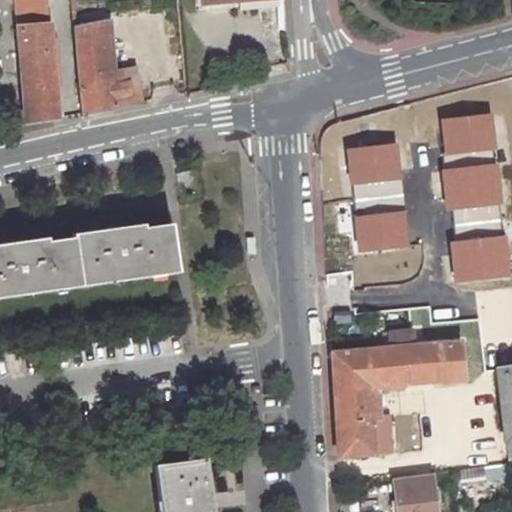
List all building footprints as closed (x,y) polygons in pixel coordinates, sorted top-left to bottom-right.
[(43,0),(13,0),(25,124),(58,120),(49,27),(46,27),(43,0)] [(139,105),(132,72),(111,77),(106,20),(72,23),(79,116),(139,105)] [(438,121),(442,156),(491,150),(487,115),(438,121)] [(346,150),(351,185),(399,180),(395,144),(346,150)] [(491,150),(442,156),(444,171),(492,165),(491,150)] [(444,171),(448,209),(497,203),(492,165),(444,171)] [(399,180),(351,185),(353,200),(401,195),(399,180)] [(401,195),(353,200),(355,217),(403,211),(401,195)] [(497,203),(448,209),(450,224),(499,219),(497,203)] [(403,211),(355,217),(359,252),(407,246),(403,211)] [(499,219),(450,224),(452,241),(501,235),(499,219)] [(0,297),(176,275),(169,225),(0,246),(0,297)] [(501,235),(452,241),(457,281),(505,275),(501,235)] [(349,312),(333,312),(333,323),(350,322),(349,312)] [(388,349),(330,354),(337,457),(389,452),(386,416),(372,417),(369,383),(461,374),(457,342),(411,347),(410,332),(387,335),(388,349)] [(504,446),(506,446),(511,445),(511,369),(496,371),(504,446)] [(209,511),(202,461),(152,469),(158,511),(209,511)] [(459,471),(460,478),(484,475),(483,469),(459,471)] [(393,480),(397,511),(434,511),(430,475),(393,480)]
